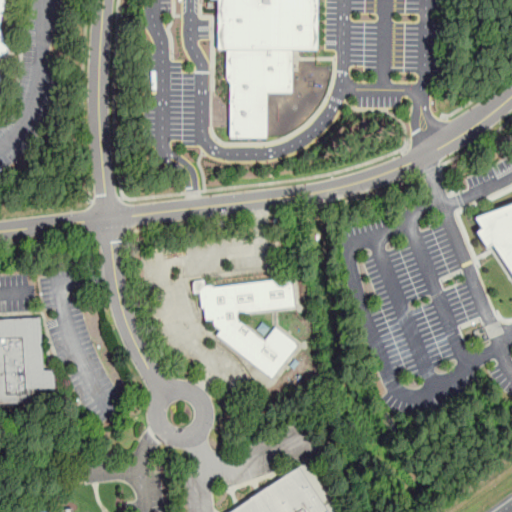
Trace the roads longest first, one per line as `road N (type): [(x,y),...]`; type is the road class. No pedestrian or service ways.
road 1 (tertiary): [(0,229),(343,187),(423,157),(511,94)]
road 2 (residential): [(166,392),(125,317),(108,235),(99,122),(104,0)]
